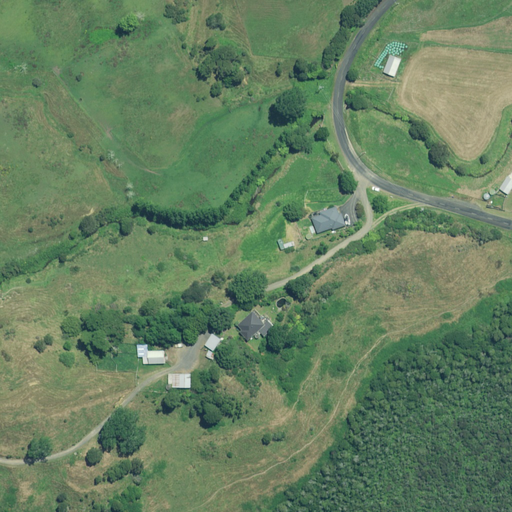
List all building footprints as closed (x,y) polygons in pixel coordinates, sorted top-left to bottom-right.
[(402,60),(390,55),(384,72),(395,77),(402,60)] [(511,189),(511,178),(509,176),(501,189),(509,194),(511,189)] [(341,214),(339,207),(322,213),(323,215),(313,218),(318,233),(333,229),(333,230),(346,226),(342,213),(341,214)] [(266,320),(258,311),(241,325),(245,330),(243,332),(251,341),(257,335),(260,339),(265,334),(268,337),(279,327),(270,317),(266,320)] [(207,345),(216,351),(219,346),(224,349),(226,345),(222,342),(224,340),(215,334),(207,345)] [(151,351),(151,345),(140,345),(140,357),(146,357),(146,364),(167,364),(167,351),(151,351)] [(218,354),(211,351),(208,357),(215,360),(218,354)] [(175,388),(194,388),(194,385),(197,385),(197,374),(171,374),(171,384),(175,384),(175,388)]
